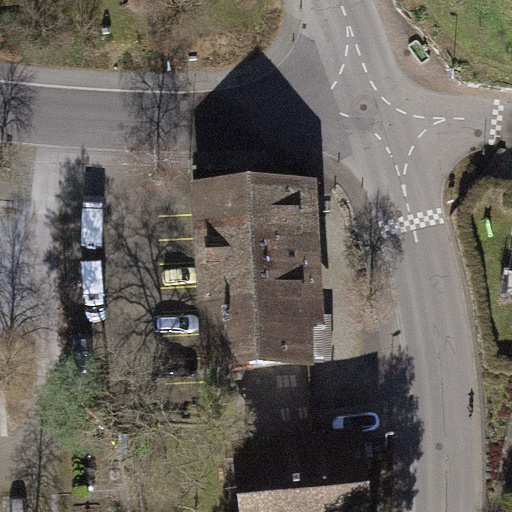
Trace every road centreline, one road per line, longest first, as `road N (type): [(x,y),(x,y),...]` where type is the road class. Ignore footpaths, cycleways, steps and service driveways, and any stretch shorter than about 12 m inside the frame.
road 1 (unclassified): [(454,511),(450,397),(419,230),(378,111)]
road 2 (unclassified): [(378,111),(98,120),(0,108)]
road 3 (residential): [(378,111),(511,126)]
